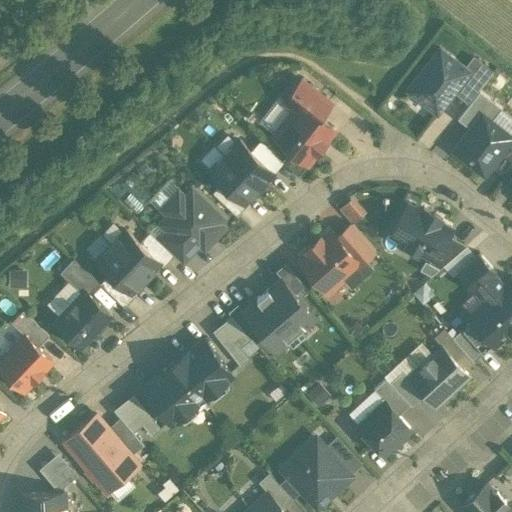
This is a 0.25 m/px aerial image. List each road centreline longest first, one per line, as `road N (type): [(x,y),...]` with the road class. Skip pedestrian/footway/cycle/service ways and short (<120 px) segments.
road 1 (residential): [(0,468),(17,441),(217,276),(362,172),(411,171),(444,184),(511,233)]
road 2 (residential): [(364,511),(511,375)]
road 3 (secondary): [(106,25),(0,113)]
